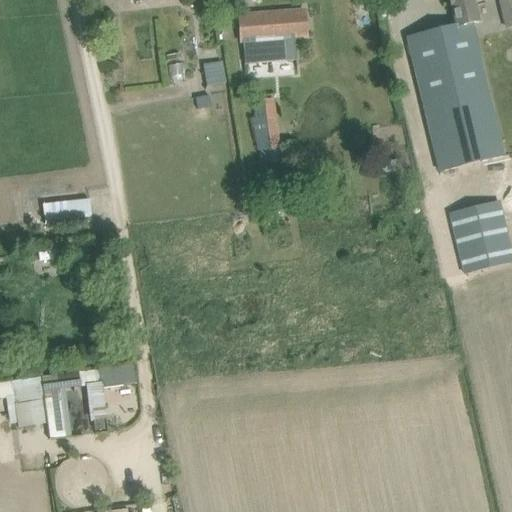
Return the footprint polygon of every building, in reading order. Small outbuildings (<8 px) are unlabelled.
[(452,7),(457,26),(474,22),(474,25),(482,23),(477,3),(488,1),(487,0),(449,0),(452,7)] [(308,40),(306,11),(238,16),(240,47),(243,47),(244,64),(297,60),(296,41),(308,40)] [(412,58),(422,106),(491,92),(474,25),(474,22),(457,26),(407,39),(412,58)] [(204,67),(207,87),(225,84),(222,63),(204,67)] [(491,92),(422,106),(437,176),(507,157),(491,92)] [(251,103),(257,152),(281,149),(275,99),(251,103)] [(450,219),(466,277),(511,264),(511,250),(499,205),(450,219)] [(44,399),(49,440),(71,437),(65,390),(101,385),(99,375),(42,383),(44,399)] [(42,383),(12,387),(14,403),(44,399),(42,383)]
